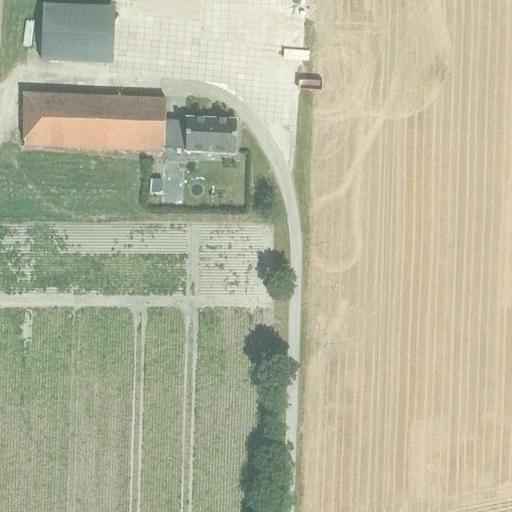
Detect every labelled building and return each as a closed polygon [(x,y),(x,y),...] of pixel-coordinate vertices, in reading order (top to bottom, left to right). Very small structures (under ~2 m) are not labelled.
[(43,6),(41,62),(62,63),(64,7),(43,6)] [(116,9),(64,7),(62,63),(114,65),(116,9)] [(166,101),(24,96),(24,147),(164,153),(165,139),(166,122),(166,101)] [(187,123),(166,122),(165,139),(186,140),(186,151),(186,153),(235,155),(237,121),(187,119),(187,123)] [(162,182),(151,182),(151,194),(162,194),(162,182)]
